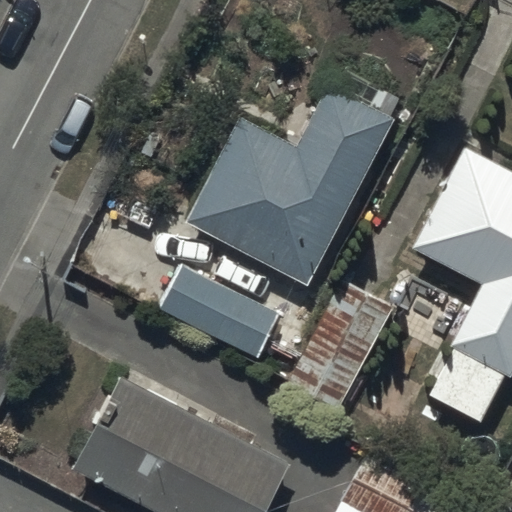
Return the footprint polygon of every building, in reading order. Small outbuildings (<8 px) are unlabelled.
[(183,224),(303,286),(392,116),(330,84),(297,147),(239,117),(183,224)] [(511,370),(511,169),(467,146),(412,251),(481,287),(449,349),(456,352),(434,393),(480,416),(501,376),(507,379),(511,370)] [(156,307),(256,358),(278,316),(179,264),(156,307)] [(294,368),(343,393),(390,304),(341,279),(294,368)] [(70,463),(164,511),(269,511),(295,465),(118,373),(70,463)] [(472,511),(366,457),(337,511),(472,511)]
